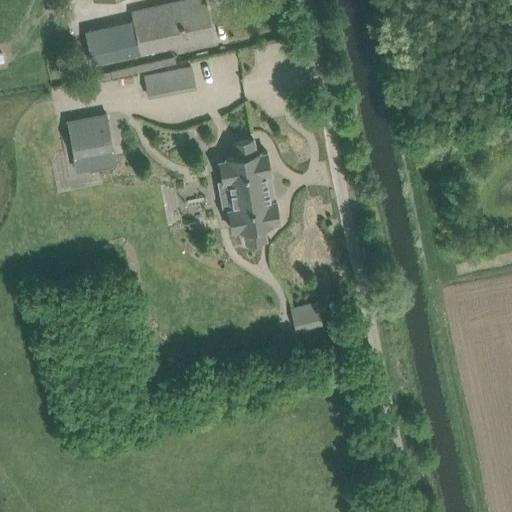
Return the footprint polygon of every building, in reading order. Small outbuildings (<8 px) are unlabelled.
[(134,21),(90,31),(97,61),(193,40),(213,35),(204,0),(186,0),(185,0),(132,13),(134,21)] [(148,88),(196,86),(195,67),(147,69),(148,88)] [(69,120),(68,121),(68,122),(74,154),(74,156),(76,156),(76,155),(112,149),(114,149),(113,147),(107,115),(107,113),(105,113),(105,114),(69,120)] [(273,222),(280,221),(276,200),(272,200),(267,173),(271,172),(267,151),(260,153),(260,151),(256,152),(253,138),(233,142),(236,156),(227,158),(227,159),(219,160),(223,182),(225,181),(226,189),(220,190),(224,211),(229,210),(232,230),(240,228),(240,230),(244,229),(246,243),(267,239),(264,225),(273,223),(273,222)] [(317,301),(291,308),(296,329),(322,323),(317,301)]
